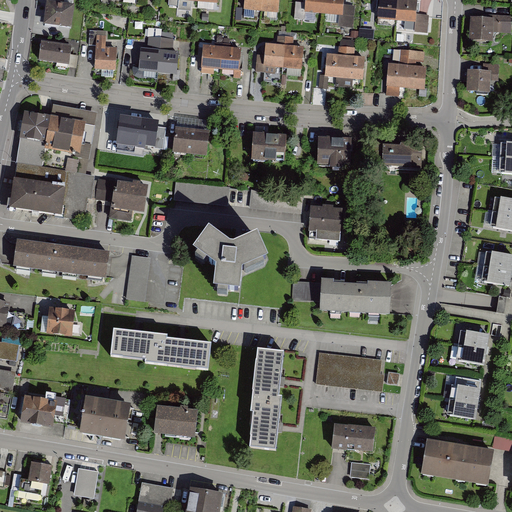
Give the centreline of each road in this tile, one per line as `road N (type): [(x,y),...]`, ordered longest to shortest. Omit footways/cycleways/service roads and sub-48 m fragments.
road 1 (residential): [(0,224),(153,245),(187,217),(282,227),(310,262),(433,269)]
road 2 (residential): [(447,121),(238,112),(13,79)]
road 3 (residential): [(396,507),(0,440)]
road 4 (residential): [(433,269),(396,507)]
road 5 (residential): [(447,121),(433,269)]
road 6 (residential): [(456,0),(447,121)]
